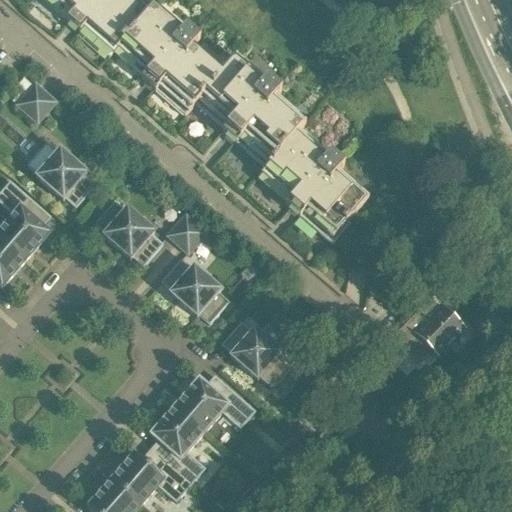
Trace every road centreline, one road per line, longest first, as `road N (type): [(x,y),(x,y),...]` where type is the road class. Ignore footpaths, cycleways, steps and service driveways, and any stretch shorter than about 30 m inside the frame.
road 1 (residential): [(403,452),(346,399),(338,381),(346,320),(7,30)]
road 2 (residential): [(0,360),(77,270),(168,349),(27,511)]
road 3 (unclassified): [(403,452),(511,334)]
